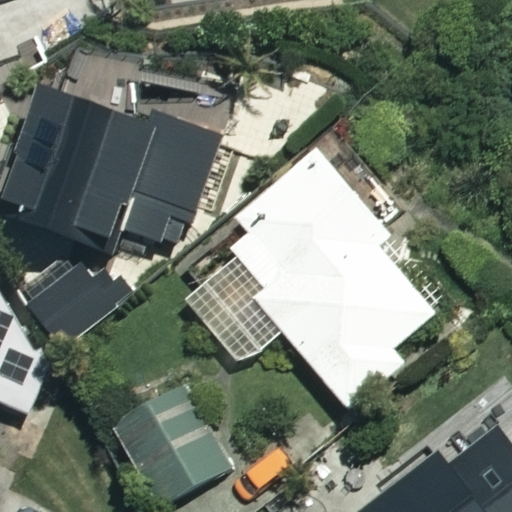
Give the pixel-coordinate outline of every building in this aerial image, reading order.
[(0,233),(0,234),(137,290),(195,147),(57,92),(38,139),(25,133),(0,194),(0,214),(7,217),(0,233)] [(410,245),(338,160),(203,275),(218,293),(200,308),(257,376),(299,341),(365,420),(423,371),(414,361),(455,326),(397,256),(410,245)] [(0,511),(3,511),(14,488),(0,482),(0,406),(2,403),(49,423),(58,372),(0,278),(0,511)] [(179,511),(243,473),(194,394),(127,435),(174,511),(179,511)] [(511,511),(511,435),(413,511),(511,511)]
